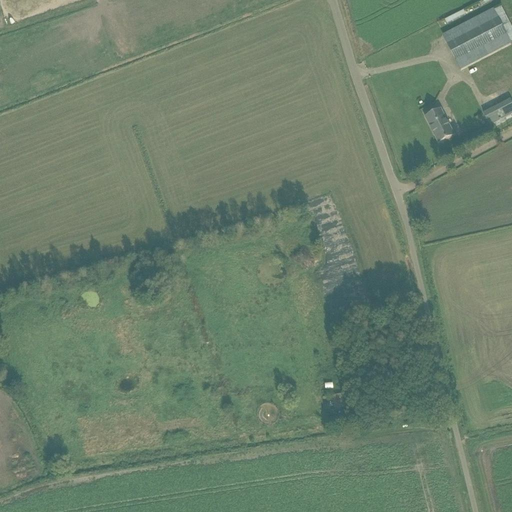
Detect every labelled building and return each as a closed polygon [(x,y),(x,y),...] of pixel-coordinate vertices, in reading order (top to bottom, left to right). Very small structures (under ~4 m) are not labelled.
[(511,28),(501,8),(494,11),(510,44),(511,42),(511,28)] [(510,44),(494,11),(493,10),(443,36),(461,70),(511,44),(510,44)] [(447,24),(466,14),(463,10),(444,20),(447,24)] [(490,126),(511,114),(511,102),(511,100),(483,114),(490,126)] [(439,144),(454,136),(441,110),(425,118),(439,144)] [(333,397),(336,409),(341,408),(346,407),(351,406),(348,394),(333,397)]
